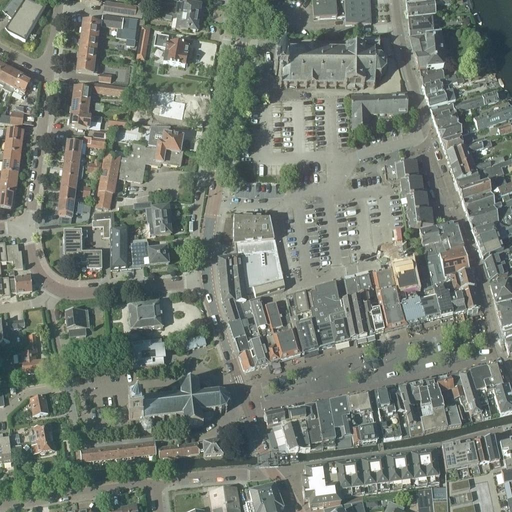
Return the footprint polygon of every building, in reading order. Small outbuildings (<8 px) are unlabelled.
[(12,0),(2,13),(12,21),(5,32),(7,35),(26,46),(47,10),(39,3),(40,2),(41,0),(12,0)] [(335,0),(312,0),(314,16),(318,16),(318,20),(336,19),(345,18),(346,27),(371,26),(370,1),(345,2),(336,3),(335,0)] [(105,3),(104,13),(142,18),(143,9),(105,3)] [(177,4),(175,16),(177,17),(199,21),(200,19),(201,16),(200,15),(201,7),(182,3),(182,5),(177,4)] [(406,6),(408,19),(436,16),(435,3),(426,4),(406,6)] [(137,21),(103,17),(101,28),(120,30),(118,40),(126,41),(135,43),(135,42),(134,41),(137,21)] [(199,21),(177,17),(175,31),(197,34),(197,31),(199,30),(199,27),(198,26),(199,21)] [(440,36),(439,28),(438,18),(431,19),(421,21),(408,22),(410,39),(422,38),(432,37),(440,36)] [(100,25),(83,23),(81,35),(98,37),(100,25)] [(140,28),(136,51),(145,52),(149,30),(140,28)] [(98,37),(81,35),(80,48),(96,50),(96,49),(98,37)] [(168,39),(156,36),(154,49),(166,51),(163,65),(185,69),(188,49),(167,45),(168,39)] [(418,72),(420,71),(427,70),(443,68),(440,36),(432,37),(422,38),(410,39),(418,72)] [(287,45),(280,45),(280,50),(278,50),(278,51),(280,51),(280,59),(280,60),(280,62),(277,62),(277,60),(275,60),(275,62),(273,62),(273,64),(274,64),(274,73),(273,73),(273,74),(275,74),(275,76),(276,76),(276,74),(278,74),(278,76),(280,78),(280,85),(278,85),(278,86),(280,86),(280,88),(281,88),(281,86),(286,87),(286,89),(287,89),(287,87),(296,87),(296,89),(297,89),(297,87),(306,87),(305,89),(307,89),(307,87),(315,87),(315,89),(316,89),(316,87),(325,87),(325,89),(326,89),(326,87),(335,87),(335,89),(336,89),(336,87),(345,87),(345,90),(346,90),(346,89),(352,89),(352,91),(351,91),(357,91),(356,91),(356,89),(362,89),(362,90),(364,90),(364,88),(373,88),(373,90),(374,90),(374,88),(376,88),(376,87),(374,87),(374,79),(379,79),(380,80),(381,80),(380,78),(384,74),(386,74),(387,73),(385,73),(385,66),(387,66),(386,65),(385,65),(380,61),(381,59),(380,59),(379,60),(379,41),(361,41),(361,49),(357,49),(357,48),(358,48),(358,47),(352,47),(352,48),(353,48),(353,49),(347,49),(346,49),(346,51),(336,51),(336,49),(335,49),(335,51),(327,51),(327,49),(326,49),(325,51),(317,51),(317,49),(316,49),(316,51),(307,51),(307,49),(306,49),(306,51),(297,51),(297,49),(296,49),(296,51),(287,50),(287,45)] [(80,48),(78,61),(98,63),(100,50),(96,49),(96,50),(80,48)] [(98,63),(78,61),(76,74),(93,76),(93,75),(97,76),(98,63)] [(483,62),(477,63),(479,72),(485,71),(487,68),(486,64),(483,62)] [(12,72),(2,67),(0,70),(0,85),(4,88),(12,72)] [(420,78),(423,88),(444,82),(441,71),(420,78)] [(21,77),(12,72),(4,88),(2,90),(12,95),(13,93),(21,77)] [(114,78),(102,76),(101,83),(113,84),(114,78)] [(31,82),(21,77),(13,93),(23,98),(31,82)] [(449,78),(450,80),(451,85),(450,85),(450,87),(457,84),(455,77),(449,78)] [(425,98),(443,92),(441,87),(450,85),(451,85),(450,80),(444,82),(423,88),(422,89),(425,97),(425,98)] [(131,91),(96,86),(95,95),(130,100),(131,91)] [(74,89),(72,102),(91,105),(93,92),(74,89)] [(444,94),(425,99),(429,109),(457,101),(466,98),(465,94),(446,99),(444,94)] [(362,97),(350,97),(352,131),(357,131),(371,131),(370,116),(392,116),(392,118),(407,117),(406,95),(391,96),(391,98),(362,99),(362,97)] [(496,95),(464,104),(466,112),(498,103),(496,95)] [(91,105),(72,102),(71,109),(70,109),(69,114),(70,114),(70,115),(89,118),(91,105)] [(464,104),(454,106),(457,115),(466,112),(464,104)] [(430,112),(432,118),(432,119),(451,113),(451,111),(453,111),(452,106),(430,112)] [(475,126),(477,132),(511,119),(511,112),(510,108),(473,121),(475,126)] [(432,119),(437,134),(458,127),(453,111),(451,111),(451,113),(432,119)] [(11,118),(11,123),(10,126),(22,127),(24,115),(12,113),(11,118)] [(89,118),(70,115),(68,128),(88,131),(89,124),(101,125),(101,119),(89,118)] [(511,134),(509,126),(497,130),(500,138),(511,134)] [(437,134),(441,144),(459,138),(467,136),(467,132),(460,134),(458,127),(437,134)] [(155,129),(151,148),(180,155),(182,139),(169,137),(170,130),(155,129)] [(2,142),(6,143),(24,145),(25,134),(3,131),(2,142)] [(441,144),(445,156),(466,149),(471,148),(471,147),(487,142),(486,141),(485,141),(484,139),(473,142),(472,139),(460,143),(459,138),(441,144)] [(83,145),(66,142),(65,154),(82,156),(83,145)] [(466,149),(445,156),(450,171),(470,163),(468,155),(491,148),(490,145),(489,142),(487,143),(486,142),(471,147),(471,148),(466,149)] [(6,143),(5,152),(23,155),(24,145),(6,143)] [(147,149),(133,147),(132,154),(128,153),(127,161),(105,157),(101,178),(118,181),(141,185),(144,166),(147,149)] [(146,148),(147,148),(147,149),(144,166),(159,168),(160,165),(179,168),(181,155),(180,155),(151,148),(146,147),(146,148)] [(5,152),(4,162),(3,163),(21,166),(23,155),(5,152)] [(82,156),(65,154),(63,166),(80,168),(82,156)] [(470,179),(454,184),(458,193),(504,177),(501,170),(511,165),(511,164),(511,161),(474,174),(469,176),(470,179)] [(3,163),(2,173),(20,175),(21,166),(3,163)] [(450,171),(454,184),(470,179),(469,176),(474,174),(472,169),(470,163),(450,171)] [(402,200),(404,216),(428,212),(426,196),(423,196),(421,180),(418,180),(416,164),(384,168),(386,183),(390,184),(400,182),(402,200)] [(80,168),(63,166),(61,178),(78,180),(82,181),(83,169),(80,168)] [(2,173),(0,183),(18,186),(20,175),(2,173)] [(458,193),(462,204),(490,194),(506,188),(503,177),(458,193)] [(78,180),(61,178),(60,190),(77,192),(78,180)] [(0,186),(0,193),(15,196),(17,196),(18,186),(0,183),(0,186)] [(118,186),(101,183),(100,188),(117,191),(118,186)] [(511,185),(506,188),(490,194),(492,200),(497,198),(498,201),(501,199),(504,204),(510,202),(508,197),(511,195),(511,185)] [(77,192),(60,190),(58,202),(75,204),(77,192)] [(15,196),(0,193),(0,210),(5,211),(6,208),(13,209),(15,196)] [(113,196),(99,193),(97,201),(111,203),(112,204),(113,196)] [(462,204),(467,218),(494,210),(493,208),(495,208),(492,200),(490,194),(462,204)] [(493,208),(494,210),(500,225),(503,224),(506,223),(505,220),(510,217),(511,216),(511,213),(511,209),(511,208),(511,200),(510,202),(504,204),(495,208),(493,208)] [(111,203),(97,201),(96,209),(110,211),(111,203)] [(75,204),(58,202),(56,214),(58,214),(58,219),(71,221),(72,216),(77,217),(78,205),(75,204)] [(145,205),(134,206),(134,213),(146,211),(145,205)] [(147,210),(148,227),(169,225),(169,216),(170,214),(169,212),(168,210),(168,209),(147,210)] [(467,218),(472,233),(494,226),(500,225),(494,210),(467,218)] [(428,212),(404,216),(405,232),(432,228),(430,212),(428,212)] [(506,223),(503,224),(504,226),(506,229),(506,230),(507,230),(510,228),(511,227),(511,216),(510,217),(505,220),(506,223)] [(269,220),(233,219),(233,246),(237,246),(238,252),(275,249),(269,220)] [(110,221),(93,223),(93,229),(104,229),(104,240),(110,240),(110,230),(110,221)] [(472,233),(475,241),(506,230),(506,229),(504,226),(503,224),(500,225),(494,226),(472,233)] [(148,227),(149,238),(170,236),(170,231),(170,232),(171,226),(169,225),(148,227)] [(453,229),(453,226),(419,231),(426,259),(447,255),(447,253),(454,251),(463,250),(457,228),(453,229)] [(475,242),(478,251),(500,244),(499,243),(508,240),(511,237),(511,232),(510,228),(507,230),(506,230),(475,241),(475,242)] [(126,229),(111,230),(110,245),(111,245),(110,272),(145,269),(144,262),(149,261),(148,252),(147,242),(128,244),(126,229)] [(87,233),(63,233),(64,262),(81,262),(81,266),(87,266),(87,273),(101,272),(101,255),(81,255),(81,240),(87,240),(87,233)] [(478,251),(482,261),(503,252),(501,247),(510,244),(508,240),(499,243),(500,244),(478,251)] [(13,272),(14,272),(23,271),(21,254),(18,254),(18,247),(5,248),(5,245),(0,245),(0,272),(1,273),(0,266),(0,264),(12,263),(13,272)] [(275,249),(238,252),(231,252),(232,259),(218,260),(222,295),(245,293),(245,291),(282,282),(275,249)] [(167,250),(148,252),(149,261),(144,262),(145,269),(169,267),(167,250)] [(447,255),(426,259),(428,268),(433,267),(435,274),(438,284),(446,283),(445,279),(448,278),(470,273),(463,250),(454,251),(447,253),(447,255)] [(511,260),(509,253),(483,263),(489,283),(507,277),(511,273),(511,260)] [(409,266),(394,270),(396,281),(398,289),(414,285),(409,266)] [(427,267),(421,269),(424,281),(430,280),(427,267)] [(433,267),(428,268),(434,292),(440,291),(433,267)] [(373,275),(385,334),(407,328),(401,305),(393,270),(373,275)] [(16,295),(14,281),(9,282),(8,280),(1,281),(1,273),(0,272),(0,298),(1,298),(1,299),(10,298),(10,295),(16,295)] [(480,310),(470,273),(448,278),(452,292),(452,293),(460,291),(466,314),(480,310)] [(370,276),(355,279),(355,280),(354,280),(357,295),(367,293),(373,291),(370,276)] [(16,295),(30,294),(32,292),(31,288),(32,286),(31,284),(31,281),(28,279),(14,280),(14,281),(16,295)] [(511,279),(490,287),(493,297),(511,291),(511,279)] [(342,303),(350,343),(367,339),(360,315),(362,315),(357,295),(354,280),(345,282),(348,302),(342,303)] [(426,301),(420,302),(425,324),(440,320),(431,280),(430,280),(424,281),(421,282),(426,301)] [(284,292),(282,282),(261,288),(254,290),(255,301),(284,292)] [(322,288),(327,318),(342,315),(343,314),(342,303),(338,283),(322,288)] [(327,318),(322,288),(306,293),(312,323),(327,318)] [(453,317),(466,314),(460,291),(452,293),(452,292),(448,293),(447,289),(442,290),(444,296),(447,295),(453,317)] [(442,290),(440,291),(434,292),(441,320),(453,317),(447,295),(444,296),(442,290)] [(511,291),(493,297),(495,306),(511,301),(511,291)] [(246,303),(245,293),(222,295),(223,307),(236,305),(246,303)] [(302,356),(319,351),(312,323),(306,293),(285,298),(289,315),(293,331),(295,330),(302,356)] [(360,315),(367,339),(374,337),(370,317),(372,317),(372,314),(371,311),(374,311),(372,305),(370,305),(367,293),(357,295),(362,315),(360,315)] [(249,343),(247,344),(250,355),(255,371),(269,366),(265,354),(265,352),(266,340),(270,339),(269,336),(271,336),(264,309),(261,299),(249,303),(254,321),(259,339),(249,343)] [(419,300),(401,305),(407,328),(424,324),(425,324),(420,302),(419,300)] [(246,303),(236,305),(242,325),(254,321),(249,303),(246,303)] [(511,303),(495,308),(497,316),(499,324),(501,333),(511,330),(511,303)] [(143,336),(151,335),(151,330),(154,330),(162,329),(163,329),(160,304),(128,308),(131,333),(142,331),(143,336)] [(236,305),(223,307),(229,327),(240,324),(241,325),(242,325),(236,305)] [(274,343),(280,363),(300,357),(293,331),(289,315),(280,318),(277,305),(264,309),(271,336),(274,343)] [(68,332),(69,339),(86,337),(85,330),(90,330),(88,312),(65,314),(66,332),(68,332)] [(373,317),(370,317),(374,337),(383,334),(377,312),(372,314),(373,317)] [(342,315),(327,318),(327,320),(334,347),(349,343),(343,319),(342,315)] [(312,323),(319,351),(334,347),(327,320),(327,318),(312,323)] [(7,324),(0,324),(0,344),(0,345),(2,346),(4,346),(6,344),(10,344),(8,329),(11,329),(11,330),(14,330),(14,332),(21,331),(21,329),(24,328),(24,322),(10,324),(7,324)] [(248,325),(230,330),(234,343),(246,340),(248,340),(246,335),(251,334),(248,325)] [(511,330),(501,333),(505,344),(511,341),(511,330)] [(22,365),(23,376),(42,374),(41,363),(36,363),(35,356),(37,356),(35,336),(29,337),(30,354),(22,355),(22,356),(21,356),(18,357),(18,365),(22,365)] [(203,337),(183,343),(186,353),(206,347),(203,337)] [(106,342),(100,340),(98,347),(104,349),(106,342)] [(246,340),(234,343),(239,358),(250,355),(247,344),(249,343),(248,340),(246,340)] [(161,341),(132,345),(135,370),(164,367),(163,360),(162,360),(161,348),(162,348),(161,341)] [(271,352),(265,354),(269,366),(280,363),(274,343),(269,343),(271,352)] [(246,373),(255,371),(250,355),(239,358),(243,372),(244,374),(246,373)] [(496,368),(487,370),(492,383),(485,385),(486,390),(501,385),(502,389),(508,387),(502,366),(501,366),(496,368)] [(492,383),(487,370),(470,374),(479,404),(482,416),(483,421),(491,419),(486,400),(485,395),(493,393),(493,392),(502,389),(501,385),(486,390),(485,385),(492,383)] [(469,375),(459,377),(467,406),(469,412),(471,419),(482,416),(469,375)] [(459,377),(450,379),(457,409),(467,406),(459,377)] [(424,385),(409,389),(413,405),(416,404),(424,434),(436,431),(461,427),(460,423),(457,409),(450,379),(425,385),(424,385)] [(142,431),(143,433),(145,434),(151,434),(152,433),(153,430),(153,424),(154,424),(154,422),(182,419),(183,428),(182,430),(183,431),(184,429),(201,427),(202,428),(203,427),(202,426),(202,423),(210,422),(213,419),(212,416),(214,416),(214,414),(219,414),(219,416),(221,415),(220,413),(225,412),(226,413),(227,412),(226,410),(228,407),(230,407),(229,399),(227,400),(226,398),(224,396),(225,394),(224,394),(223,396),(219,395),(218,393),(217,393),(217,395),(212,395),(212,393),(211,393),(210,384),(198,385),(199,385),(198,384),(197,385),(180,387),(179,386),(178,387),(179,388),(179,390),(172,391),(171,390),(171,391),(172,392),(162,392),(161,394),(161,397),(159,397),(160,399),(140,401),(138,400),(137,402),(139,403),(140,405),(127,407),(129,421),(141,420),(141,422),(139,423),(141,425),(141,430),(142,431)] [(413,405),(409,389),(398,391),(402,403),(411,437),(424,434),(416,404),(413,405)] [(399,426),(408,424),(402,403),(398,391),(387,394),(390,405),(392,405),(395,415),(396,415),(399,426)] [(387,394),(374,396),(381,429),(399,426),(396,415),(395,415),(392,405),(390,405),(387,394)] [(511,400),(510,394),(494,398),(500,417),(511,413),(511,400)] [(29,399),(33,419),(48,416),(44,396),(29,399)] [(368,397),(349,401),(345,401),(350,430),(355,429),(355,430),(373,427),(368,397)] [(345,401),(327,405),(335,442),(352,439),(350,430),(345,401)] [(327,405),(315,407),(323,449),(335,448),(327,405)] [(315,407),(304,409),(306,422),(307,425),(305,425),(310,452),(322,450),(315,407)] [(286,412),(264,417),(267,430),(289,425),(306,422),(304,409),(286,412)] [(280,427),(272,429),(279,455),(289,455),(310,452),(305,425),(307,425),(306,422),(280,427)] [(399,426),(381,429),(384,442),(401,439),(399,426)] [(50,427),(33,430),(34,437),(28,437),(29,443),(31,443),(51,440),(50,427)] [(376,443),(374,431),(354,435),(356,447),(376,443)] [(19,435),(11,436),(12,445),(20,444),(19,435)] [(0,436),(0,443),(2,462),(11,461),(8,441),(3,442),(2,436),(0,436)] [(51,440),(31,443),(33,455),(39,455),(41,456),(45,455),(46,454),(53,453),(51,440)] [(222,440),(203,444),(204,458),(223,457),(222,440)] [(472,444),(441,451),(445,476),(446,501),(432,502),(431,490),(430,491),(416,493),(418,511),(511,511),(511,442),(495,447),(494,440),(472,445),(472,444)] [(146,458),(156,457),(155,445),(145,446),(146,458)] [(198,445),(158,450),(159,460),(199,455),(199,454),(203,453),(203,445),(198,445)] [(128,459),(137,458),(136,446),(127,447),(128,459)] [(137,458),(146,458),(145,446),(136,446),(137,458)] [(21,447),(13,448),(14,459),(23,457),(21,447)] [(119,460),(128,459),(127,447),(118,448),(119,460)] [(119,460),(118,448),(108,449),(110,461),(119,460)] [(110,461),(108,449),(99,450),(101,462),(110,461)] [(101,462),(99,450),(90,451),(91,463),(101,462)] [(81,464),(90,463),(91,463),(90,451),(80,452),(80,453),(76,453),(77,464),(81,464)] [(343,499),(346,499),(439,486),(435,454),(333,468),(330,469),(333,496),(343,495),(343,499)] [(330,469),(304,472),(306,472),(305,472),(304,472),(305,481),(300,482),(302,493),(303,504),(308,504),(309,510),(340,506),(339,500),(343,499),(343,495),(333,496),(330,469)] [(274,486),(249,493),(252,503),(245,505),(246,511),(278,511),(283,510),(274,486)] [(239,511),(236,491),(209,495),(211,511),(239,511)]
